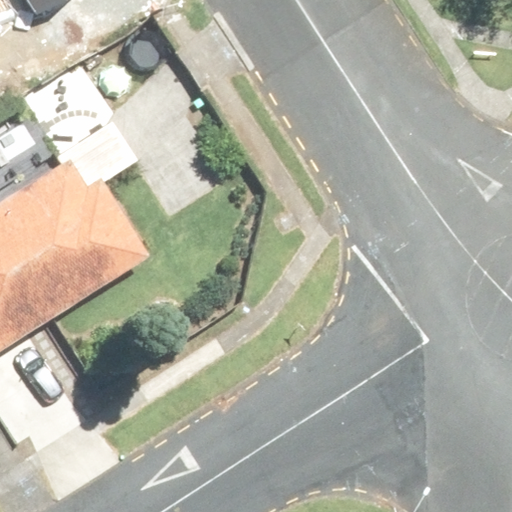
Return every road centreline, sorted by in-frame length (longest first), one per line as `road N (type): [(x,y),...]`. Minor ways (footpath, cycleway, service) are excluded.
road 1 (unclassified): [(173,511),(396,371),(511,369)]
road 2 (residential): [(301,0),(415,184),(511,258)]
